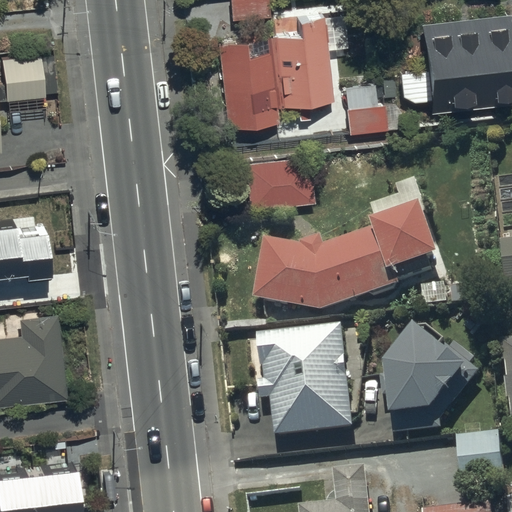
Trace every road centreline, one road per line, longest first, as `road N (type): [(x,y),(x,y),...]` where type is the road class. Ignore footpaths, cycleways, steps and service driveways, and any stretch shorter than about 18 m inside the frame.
road 1 (tertiary): [(165,406),(116,0)]
road 2 (residential): [(0,424),(165,406)]
